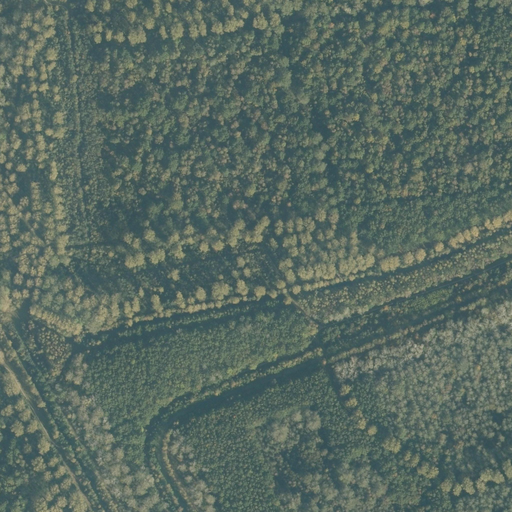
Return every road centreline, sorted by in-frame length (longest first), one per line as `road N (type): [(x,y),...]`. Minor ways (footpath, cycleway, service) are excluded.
road 1 (track): [(45,1),(36,12),(3,185),(50,249),(88,246)]
road 2 (track): [(66,336),(285,287)]
